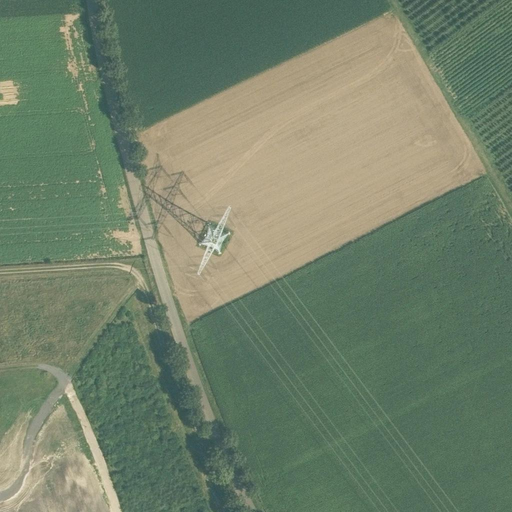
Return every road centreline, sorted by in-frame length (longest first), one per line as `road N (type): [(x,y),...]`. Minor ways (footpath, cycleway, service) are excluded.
road 1 (unclassified): [(247,511),(168,319),(86,0)]
road 2 (track): [(0,274),(116,265),(140,275),(62,389),(25,463)]
road 3 (track): [(220,511),(152,361),(139,299),(129,295)]
road 4 (track): [(0,372),(33,367),(62,389),(118,511)]
